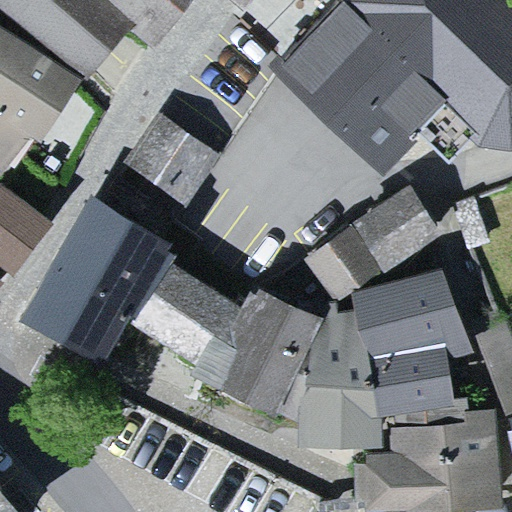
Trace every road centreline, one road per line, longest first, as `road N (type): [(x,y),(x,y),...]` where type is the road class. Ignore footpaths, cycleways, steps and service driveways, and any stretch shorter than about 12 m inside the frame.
road 1 (residential): [(0,320),(121,127),(217,0)]
road 2 (residential): [(0,410),(94,511)]
